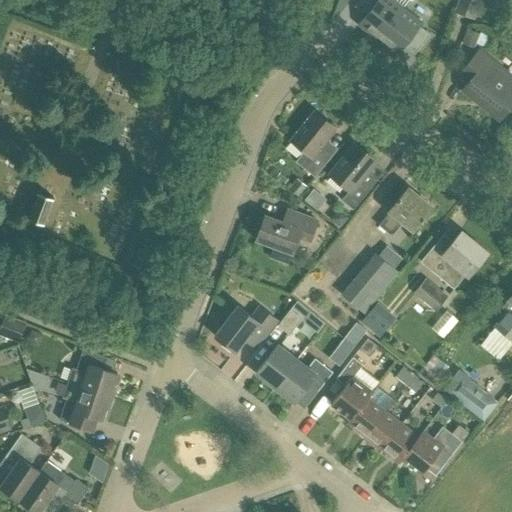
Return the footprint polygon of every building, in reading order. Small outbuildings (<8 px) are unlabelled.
[(360,0),(355,6),(365,14),(357,25),(376,41),(404,7),(395,0),(360,0)] [(474,20),(481,0),(458,0),(454,12),(474,20)] [(404,7),(376,41),(396,57),(405,46),(415,54),(430,35),(420,27),(424,23),(404,7)] [(468,30),(462,44),(474,49),(476,44),(485,48),(489,39),(468,30)] [(511,77),(479,52),(460,75),(470,82),(463,91),(500,120),(511,105),(511,77)] [(315,177),(331,157),(320,148),(335,130),(314,113),(290,142),(311,158),(304,168),(315,177)] [(353,210),(371,188),(361,180),(376,162),(354,144),(329,175),(349,191),(341,200),(353,210)] [(413,232),(433,208),(408,188),(388,212),(390,214),(379,226),(392,236),(402,223),(413,232)] [(43,225),(52,200),(37,194),(28,219),(43,225)] [(319,221),(287,210),(283,223),(265,216),(264,219),(259,218),(255,230),(259,231),(256,241),(274,248),(271,257),(289,264),(298,239),(311,244),(319,221)] [(468,277),(487,254),(462,233),(443,256),(445,258),(433,272),(454,289),(466,275),(468,277)] [(365,315),(399,273),(374,253),(341,296),(365,315)] [(435,312),(448,297),(425,278),(413,294),(435,312)] [(511,296),(508,301),(511,304),(511,311),(510,314),(508,313),(496,328),(511,340),(511,296)] [(251,317),(232,303),(221,317),(226,321),(214,336),(222,342),(221,347),(229,353),(233,351),(235,353),(250,334),(261,343),(277,321),(259,307),(251,317)] [(379,338),(395,318),(376,303),(360,323),(379,338)] [(289,335),(303,317),(292,308),(278,327),(289,335)] [(454,311),(441,330),(450,337),(464,318),(454,311)] [(0,335),(18,343),(26,323),(4,315),(0,326),(0,335)] [(356,323),(342,341),(352,349),(366,331),(356,323)] [(369,357),(377,346),(367,339),(359,350),(369,357)] [(275,388),(297,361),(277,345),(255,373),(275,388)] [(68,383),(111,399),(119,374),(102,369),(106,358),(83,350),(76,371),(73,370),(68,383)] [(369,398),(369,399),(374,393),(354,377),(363,366),(353,358),(336,379),(346,387),(331,406),(349,420),(350,421),(369,398)] [(297,361),(275,388),(294,403),(309,385),(318,392),(333,373),(315,359),(307,369),(297,361)] [(366,365),(359,373),(378,387),(384,379),(366,365)] [(403,366),(395,377),(405,385),(414,374),(403,366)] [(423,382),(414,374),(405,385),(415,393),(423,382)] [(457,376),(454,374),(445,385),(448,387),(444,392),(454,401),(455,399),(475,416),(477,414),(484,420),(497,404),(470,382),(469,383),(458,374),(457,376)] [(60,420),(74,425),(72,431),(98,439),(111,399),(68,383),(64,399),(66,399),(60,420)] [(441,408),(447,400),(437,393),(431,400),(441,408)] [(384,411),(369,399),(369,398),(350,421),(349,420),(347,424),(364,437),(384,411)] [(30,427),(45,422),(39,404),(24,409),(30,427)] [(0,433),(10,430),(3,407),(0,408),(0,433)] [(381,450),(401,424),(384,411),(364,437),(381,450)] [(419,438),(418,437),(401,424),(381,450),(400,465),(402,462),(402,461),(419,438)] [(402,461),(402,462),(421,476),(436,457),(445,464),(462,442),(443,427),(433,439),(423,431),(418,437),(419,438),(402,461)] [(19,502),(40,473),(30,466),(42,448),(21,434),(5,458),(16,466),(0,488),(19,502)] [(75,482),(47,462),(40,473),(19,502),(34,511),(40,511),(55,491),(75,505),(87,487),(77,480),(75,482)]
